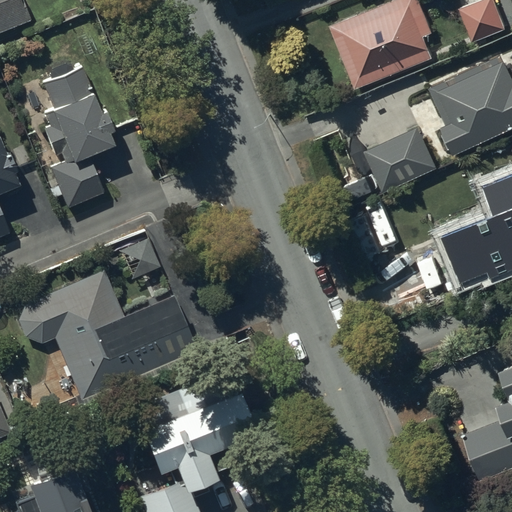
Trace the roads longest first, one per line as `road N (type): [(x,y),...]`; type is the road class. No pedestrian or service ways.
road 1 (residential): [(0,264),(259,156)]
road 2 (residential): [(259,156),(341,372)]
road 3 (residential): [(511,305),(341,372)]
road 4 (residential): [(195,0),(259,156)]
road 5 (residential): [(341,372),(385,488)]
